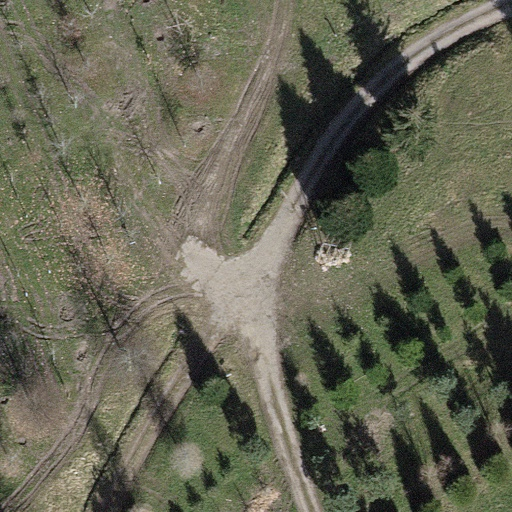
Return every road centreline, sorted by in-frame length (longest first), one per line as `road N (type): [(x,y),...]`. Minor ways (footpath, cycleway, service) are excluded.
road 1 (track): [(511,5),(407,59),(356,110),(285,227),(262,300)]
road 2 (track): [(316,511),(269,378),(262,300)]
